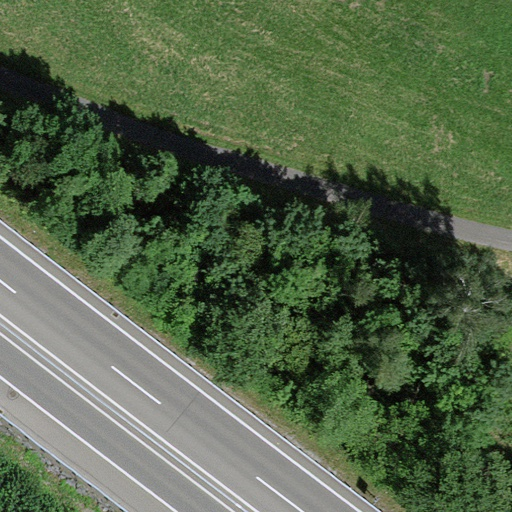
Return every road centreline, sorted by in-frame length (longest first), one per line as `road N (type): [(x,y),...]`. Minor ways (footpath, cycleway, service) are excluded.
road 1 (track): [(0,74),(323,188),(511,238)]
road 2 (trunk): [(303,511),(0,279)]
road 3 (trunk): [(0,351),(209,511)]
